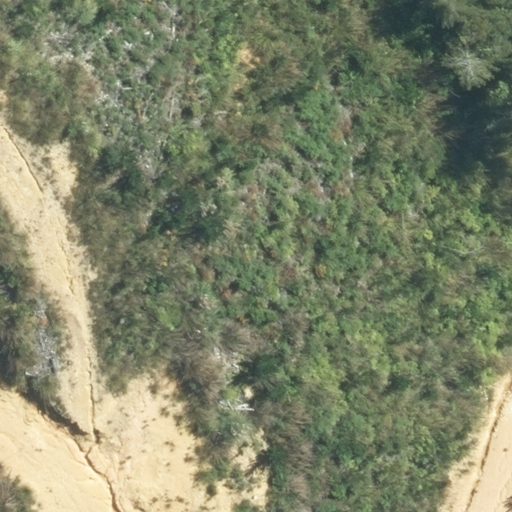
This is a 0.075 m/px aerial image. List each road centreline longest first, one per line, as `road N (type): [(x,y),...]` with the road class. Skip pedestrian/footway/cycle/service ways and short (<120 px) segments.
road 1 (track): [(0,413),(128,511)]
road 2 (track): [(451,511),(484,477),(511,391)]
